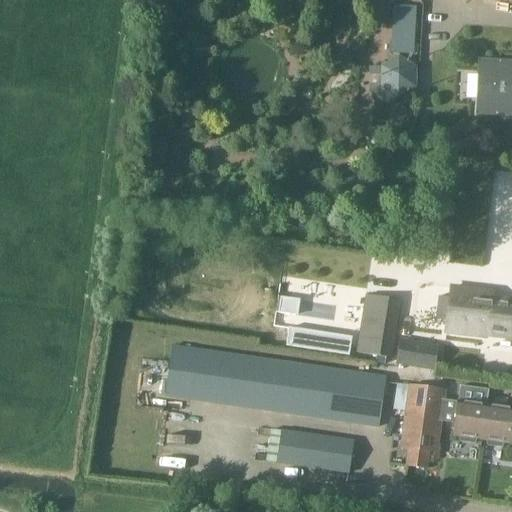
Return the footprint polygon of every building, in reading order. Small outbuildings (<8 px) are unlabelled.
[(417,8),(392,6),(390,54),(414,55),(417,8)] [(398,56),(379,66),(379,68),(380,87),(396,98),(396,99),(415,89),(416,68),(398,56)] [(511,118),(511,61),(477,59),(474,116),(511,118)] [(494,293),(453,288),(447,332),(487,338),(488,336),(511,338),(511,301),(493,300),(494,293)] [(391,358),(400,301),(367,296),(358,353),(391,358)] [(277,313),(294,316),(297,300),(280,297),(277,313)] [(285,346),(306,350),(309,331),(288,328),(285,346)] [(399,339),(395,365),(434,372),(434,371),(437,350),(438,346),(399,339)] [(197,402),(204,351),(172,346),(164,397),(197,402)] [(241,356),(204,351),(197,402),(233,407),(241,356)] [(275,361),(241,356),(233,407),(268,412),(275,361)] [(306,418),(313,366),(275,361),(268,412),(306,418)] [(306,418),(342,423),(350,371),(313,366),(306,418)] [(386,377),(350,371),(342,423),(378,428),(386,377)] [(455,424),(453,436),(459,437),(460,442),(474,444),(476,440),(481,440),(486,407),(488,390),(460,386),(457,403),(458,403),(455,424)] [(445,392),(409,387),(400,449),(408,450),(406,467),(426,470),(428,453),(436,454),(445,392)] [(511,410),(486,407),(481,440),(487,441),(487,446),(501,448),(503,443),(509,444),(511,435),(511,410)] [(270,430),(265,462),(275,464),(280,432),(270,430)] [(275,464),(324,471),(329,438),(280,431),(280,432),(275,464)] [(329,438),(324,471),(348,475),(353,441),(329,438)]
